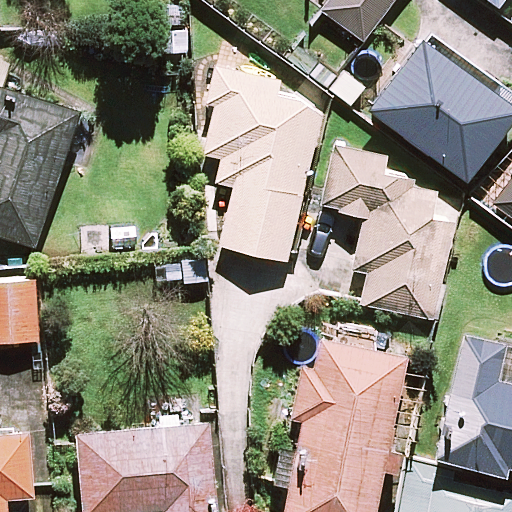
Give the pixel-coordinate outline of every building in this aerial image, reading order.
[(393,0),(329,0),(323,8),(363,40),(393,0)] [(511,120),(511,103),(423,38),(371,108),(467,180),(511,120)] [(281,69),(214,52),(201,102),(214,105),(203,153),(223,158),(217,180),(236,185),(221,245),(287,261),(324,106),(275,94),(281,69)] [(81,111),(0,84),(0,234),(37,246),(81,111)] [(387,154),(334,143),(321,204),(365,214),(354,269),(369,272),(363,301),(435,317),(455,222),(431,217),(438,187),(383,175),(387,154)] [(0,341),(38,340),(37,279),(0,279),(0,341)] [(375,511),(404,348),(306,331),(291,420),(300,421),(283,511),(375,511)] [(511,344),(464,333),(436,457),(506,473),(508,465),(511,465),(511,344)] [(216,511),(210,423),(79,432),(84,511),(131,511),(165,510),(165,511),(216,511)] [(34,496),(30,432),(0,433),(0,511),(8,511),(8,498),(34,496)] [(442,469),(413,461),(400,511),(511,511),(511,494),(440,476),(442,469)]
